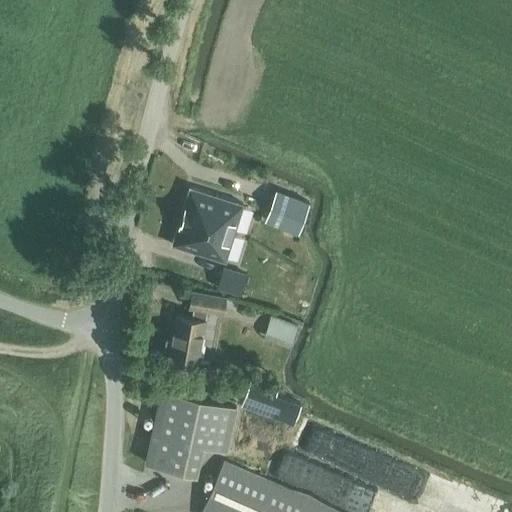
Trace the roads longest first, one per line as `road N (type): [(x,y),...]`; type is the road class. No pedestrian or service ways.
road 1 (unclassified): [(106,327),(165,73),(191,0)]
road 2 (unclassified): [(108,511),(116,380),(106,327)]
